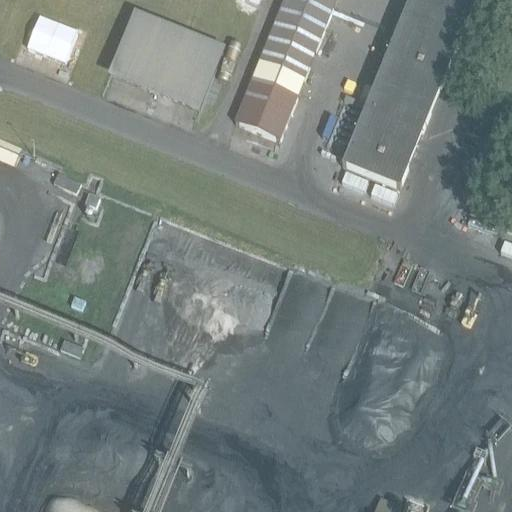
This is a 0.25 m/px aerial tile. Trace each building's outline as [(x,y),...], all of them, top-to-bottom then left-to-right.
[(337,0),(284,0),(234,127),(279,145),(337,0)] [(477,0),(409,0),(343,170),(401,193),(477,0)] [(118,84),(213,116),(236,49),(141,17),(118,84)] [(367,107),(346,98),(344,104),(365,113),(367,107)] [(22,152),(0,141),(0,162),(15,169),(22,152)] [(53,187),(76,197),(81,186),(58,176),(53,187)] [(99,201),(89,197),(85,206),(95,210),(99,201)] [(50,276),(59,280),(63,267),(55,264),(50,276)] [(83,351),(64,343),(60,353),(79,361),(83,351)] [(398,511),(400,509),(382,502),(377,511),(398,511)]
